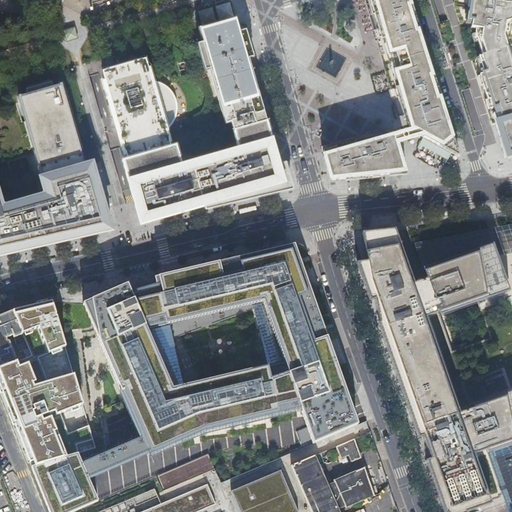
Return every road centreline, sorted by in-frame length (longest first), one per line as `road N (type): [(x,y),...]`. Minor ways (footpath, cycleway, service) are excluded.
road 1 (residential): [(414,511),(316,211)]
road 2 (residential): [(316,211),(263,4)]
road 3 (residential): [(482,192),(424,0)]
road 4 (unclassified): [(78,65),(136,253)]
road 5 (secondary): [(316,211),(136,253)]
road 6 (secondary): [(482,192),(316,211)]
road 7 (secondary): [(136,253),(0,288)]
